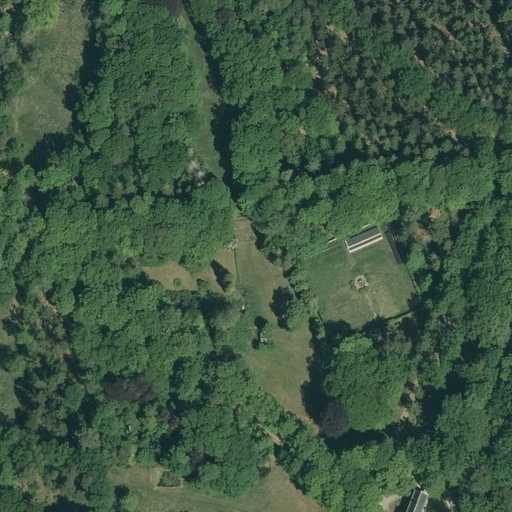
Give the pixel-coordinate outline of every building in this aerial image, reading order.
[(379,329),(359,337),(360,351),(383,341),(379,329)] [(271,343),(270,335),(260,335),(260,343),(271,343)] [(384,342),(370,347),(372,359),(388,352),(384,342)] [(468,373),(447,365),(444,374),(465,382),(468,373)] [(452,443),(427,434),(422,449),(446,458),(452,443)] [(415,496),(409,511),(399,511),(398,511),(422,511),(427,500),(415,496)]
